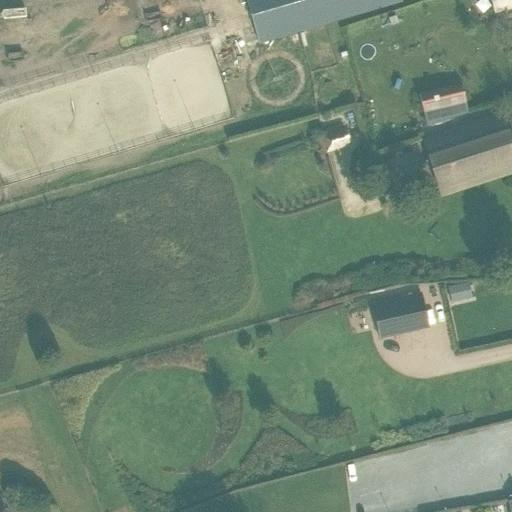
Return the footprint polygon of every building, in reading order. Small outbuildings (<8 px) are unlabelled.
[(258,43),(297,32),(287,0),(245,0),(248,10),(258,43)] [(399,3),(398,0),(287,0),(297,32),(399,3)] [(511,10),(511,0),(489,0),(494,15),(511,10)] [(427,126),(468,113),(460,85),(418,97),(427,126)] [(511,120),(511,119),(509,112),(509,110),(500,112),(421,140),(441,198),(511,173),(511,125),(511,121),(511,120)] [(462,283),(447,287),(451,302),(466,299),(462,283)] [(421,295),(372,306),(379,338),(402,332),(397,311),(422,306),(423,313),(423,314),(425,314),(421,295)]
